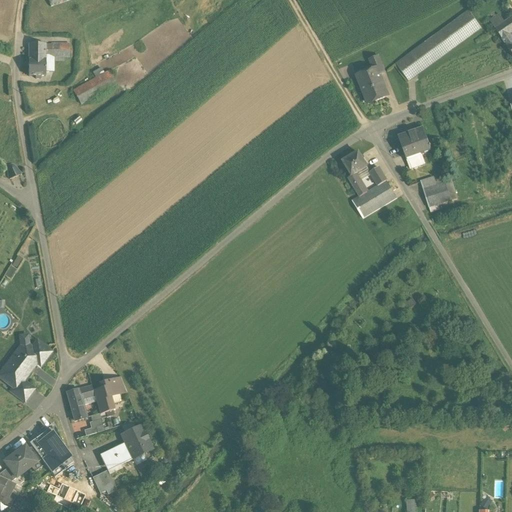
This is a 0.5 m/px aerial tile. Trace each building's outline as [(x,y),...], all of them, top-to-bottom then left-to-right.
[(72,0),(45,0),(49,9),(73,1),(72,0)] [(468,12),(395,66),(408,83),(481,30),(468,12)] [(499,17),(490,23),(495,31),(505,24),(499,16),(498,16),(499,17)] [(511,39),(510,37),(511,35),(511,19),(505,24),(495,31),(511,55),(511,39)] [(45,45),(28,45),(28,61),(45,61),(45,45)] [(70,45),(45,45),(45,61),(45,73),(53,73),(53,58),(69,59),(70,45)] [(385,74),(379,58),(369,62),(373,72),(376,78),(379,77),(385,74)] [(28,61),(28,77),(35,77),(35,80),(40,80),(40,77),(45,77),(45,73),(45,61),(28,61)] [(107,68),(71,89),(79,102),(115,82),(107,68)] [(376,78),(373,72),(357,79),(368,106),(387,98),(379,77),(376,78)] [(423,129),(398,138),(407,161),(432,152),(423,129)] [(367,169),(358,154),(343,164),(351,178),(352,178),(356,176),(367,169)] [(8,169),(8,170),(9,181),(10,180),(10,179),(13,179),(17,177),(19,175),(20,176),(21,176),(14,167),(13,166),(12,166),(10,166),(9,167),(8,169)] [(387,183),(378,169),(370,174),(378,188),(386,183),(387,183)] [(367,194),(356,176),(352,178),(351,178),(348,180),(360,198),(360,199),(368,194),(367,194)] [(434,179),(421,183),(423,191),(437,187),(434,179)] [(378,188),(367,194),(368,194),(360,199),(360,198),(353,203),(364,220),(397,200),(386,183),(378,188)] [(437,187),(423,191),(429,209),(439,206),(451,202),(445,184),(437,187)] [(37,342),(31,349),(27,346),(22,347),(0,375),(0,379),(11,388),(15,382),(13,380),(16,377),(23,382),(36,365),(40,368),(52,353),(37,342)] [(23,382),(16,377),(13,380),(15,382),(11,388),(13,389),(9,394),(24,405),(35,390),(23,382)] [(126,392),(120,377),(112,380),(112,381),(114,380),(118,395),(126,392)] [(112,381),(99,385),(101,390),(94,392),(95,396),(100,415),(105,414),(105,413),(113,412),(110,399),(118,395),(114,380),(112,381)] [(91,387),(79,391),(81,399),(95,396),(94,392),(93,393),(91,387)] [(79,391),(67,394),(70,402),(81,399),(79,391)] [(81,399),(70,402),(75,421),(86,418),(81,399)] [(101,420),(89,423),(91,429),(95,428),(103,425),(101,420)] [(91,429),(84,431),(86,437),(97,434),(95,428),(91,429)] [(141,428),(125,435),(129,442),(125,444),(133,460),(152,450),(141,428)] [(47,439),(43,435),(30,445),(34,450),(42,460),(41,461),(42,462),(47,458),(38,445),(47,439)] [(42,462),(51,474),(60,467),(70,460),(62,449),(63,449),(52,435),(47,439),(38,445),(47,458),(42,462)] [(125,444),(100,456),(108,472),(133,460),(125,444)] [(29,453),(25,448),(15,456),(26,472),(37,464),(29,453)] [(42,460),(34,450),(29,453),(37,464),(41,461),(42,460)] [(26,472),(15,456),(4,463),(8,469),(16,479),(26,472)] [(74,465),(70,460),(60,467),(64,472),(74,465)] [(8,469),(0,474),(0,477),(11,483),(16,479),(8,469)] [(105,473),(92,479),(99,494),(106,491),(108,496),(114,493),(105,473)] [(16,486),(7,482),(2,492),(10,497),(11,496),(16,486)] [(47,483),(42,493),(49,497),(52,489),(49,487),(50,485),(47,483)] [(74,494),(50,483),(50,485),(49,487),(52,489),(59,491),(72,497),(74,494)] [(49,497),(48,499),(55,502),(59,491),(52,489),(49,497)] [(72,497),(59,491),(55,502),(74,510),(78,500),(72,497)] [(10,497),(2,492),(0,496),(0,501),(10,507),(15,499),(10,497)] [(23,502),(11,496),(10,497),(15,499),(10,507),(18,511),(23,502)] [(79,510),(86,511),(90,500),(83,498),(79,510)] [(415,511),(415,500),(407,500),(407,511),(415,511)]
